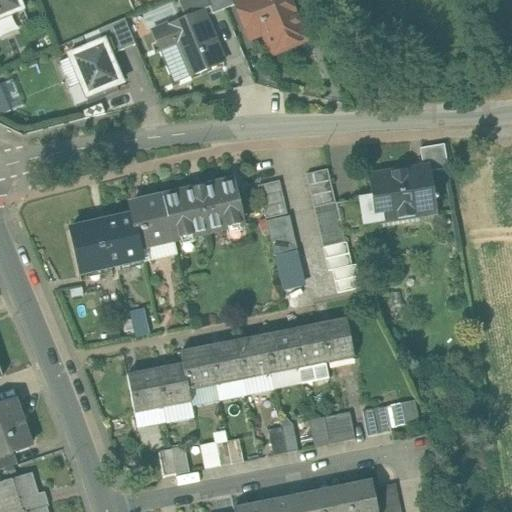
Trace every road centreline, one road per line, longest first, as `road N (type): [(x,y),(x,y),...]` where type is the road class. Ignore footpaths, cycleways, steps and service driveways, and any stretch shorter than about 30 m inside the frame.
road 1 (residential): [(0,172),(154,141),(511,114)]
road 2 (residential): [(107,510),(0,217)]
road 3 (residential): [(107,510),(402,451)]
